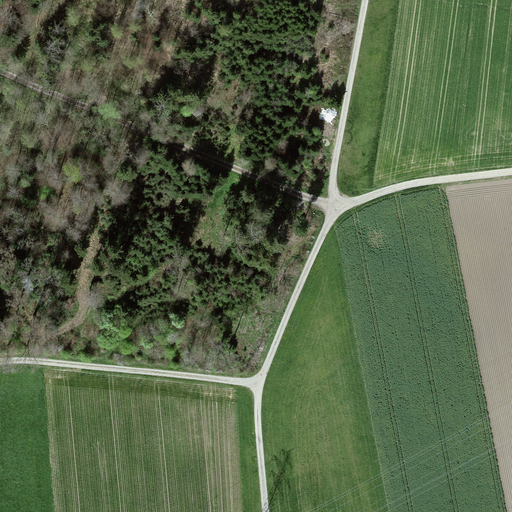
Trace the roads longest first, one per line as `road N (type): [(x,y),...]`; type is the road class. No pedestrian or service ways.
road 1 (track): [(0,59),(335,208)]
road 2 (track): [(0,361),(262,380)]
road 3 (track): [(335,208),(364,0)]
road 4 (track): [(262,380),(292,286),(335,208)]
road 5 (track): [(335,208),(511,175)]
road 6 (track): [(266,511),(257,421),(262,380)]
